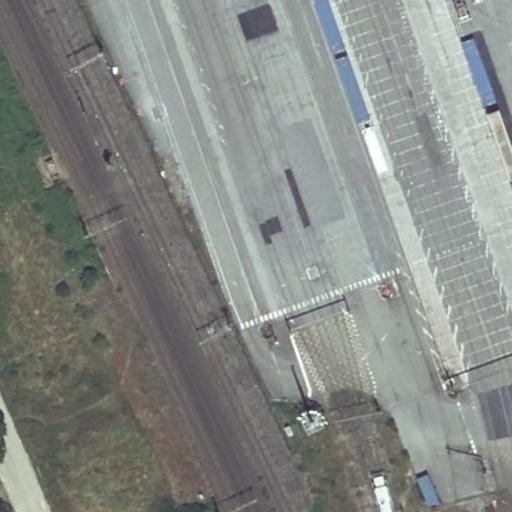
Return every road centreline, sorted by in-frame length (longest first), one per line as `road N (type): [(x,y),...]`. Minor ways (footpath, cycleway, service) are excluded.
road 1 (unknown): [(146,0),(272,349),(298,382),(413,407)]
road 2 (unknown): [(431,0),(511,237)]
